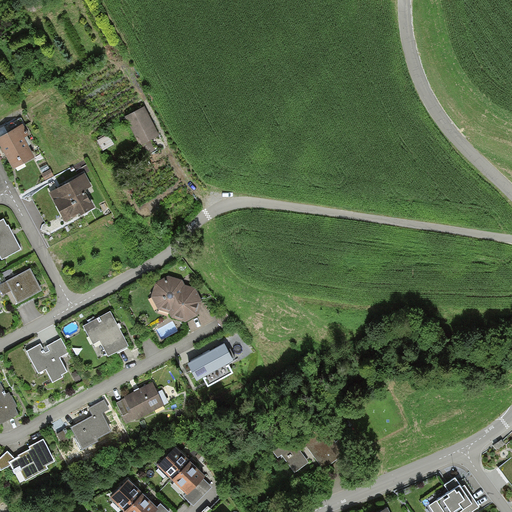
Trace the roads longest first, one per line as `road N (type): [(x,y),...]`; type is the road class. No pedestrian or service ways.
road 1 (residential): [(511,234),(237,199),(134,273),(71,305)]
road 2 (residential): [(220,322),(0,439)]
road 3 (unclassified): [(511,194),(423,91),(401,0)]
road 4 (residential): [(319,511),(461,449)]
road 5 (residential): [(71,305),(9,187)]
